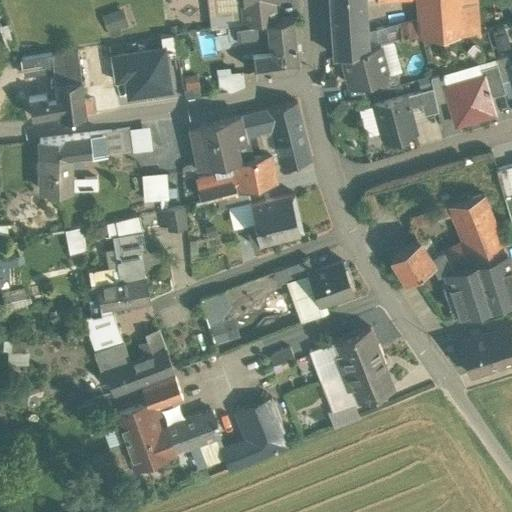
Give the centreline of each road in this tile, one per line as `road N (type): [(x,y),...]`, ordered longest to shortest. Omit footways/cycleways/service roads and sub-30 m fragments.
road 1 (residential): [(0,131),(308,90)]
road 2 (residential): [(391,301),(511,469)]
road 3 (residential): [(348,235),(157,308)]
road 4 (residential): [(391,301),(209,371)]
road 5 (residential): [(511,134),(332,186)]
